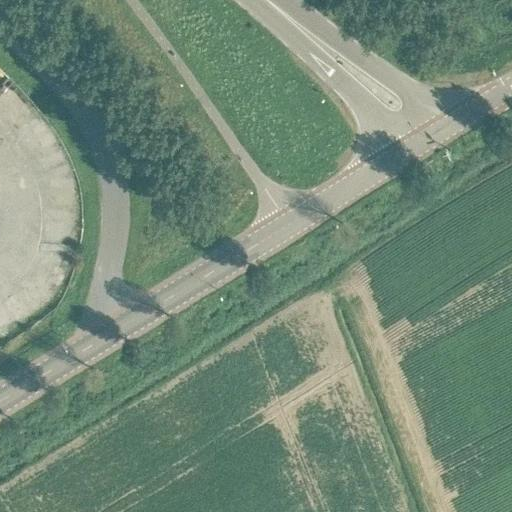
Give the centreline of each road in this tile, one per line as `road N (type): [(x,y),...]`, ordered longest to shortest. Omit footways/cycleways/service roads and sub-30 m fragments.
road 1 (tertiary): [(0,399),(402,152)]
road 2 (tertiary): [(449,123),(271,1)]
road 3 (tertiary): [(271,1),(402,152)]
